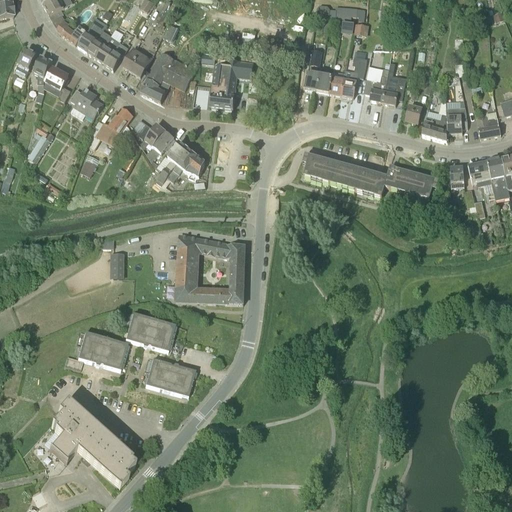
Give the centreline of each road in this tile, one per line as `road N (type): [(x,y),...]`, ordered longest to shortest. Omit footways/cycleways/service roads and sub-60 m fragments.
road 1 (tertiary): [(116,509),(241,365),(263,191),(278,148)]
road 2 (residential): [(278,148),(248,132),(153,116),(45,39),(24,0)]
road 3 (tertiary): [(278,148),(321,126),(452,157),(511,148)]
road 4 (residential): [(0,488),(60,473),(81,478),(116,509)]
